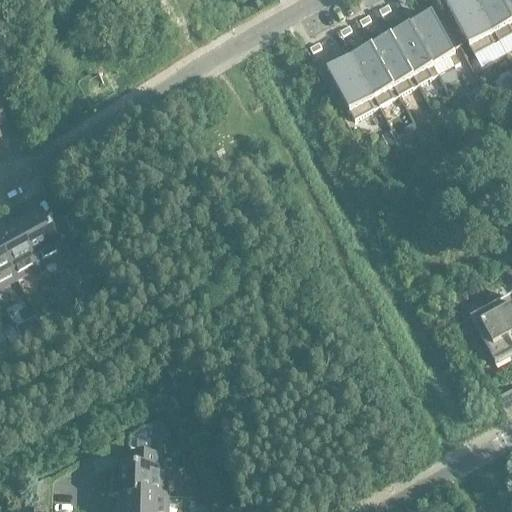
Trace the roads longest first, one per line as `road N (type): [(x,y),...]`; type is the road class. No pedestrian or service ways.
road 1 (unclassified): [(320,0),(0,188)]
road 2 (residential): [(511,437),(379,511)]
